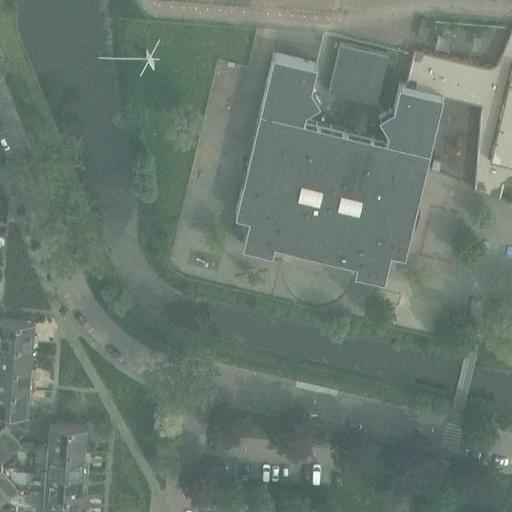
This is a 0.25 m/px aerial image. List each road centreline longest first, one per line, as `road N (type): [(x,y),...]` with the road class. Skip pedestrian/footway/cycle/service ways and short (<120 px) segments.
road 1 (unclassified): [(200,379),(133,357),(85,311),(0,108)]
road 2 (unclassified): [(511,454),(200,379)]
road 3 (residential): [(181,511),(200,379)]
